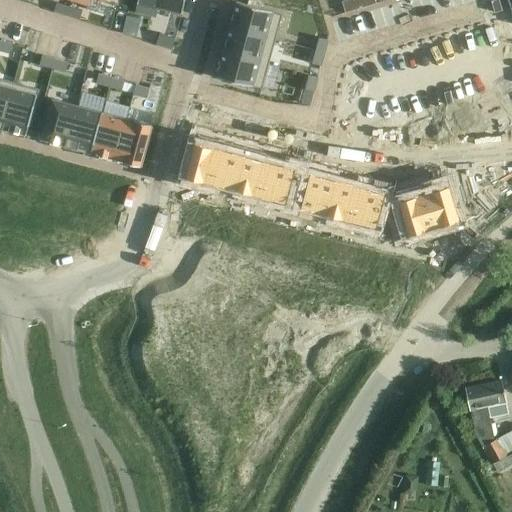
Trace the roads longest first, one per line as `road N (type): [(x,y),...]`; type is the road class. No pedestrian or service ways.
road 1 (residential): [(157,186),(469,266)]
road 2 (residential): [(153,263),(283,263),(356,284),(421,325)]
road 3 (residential): [(2,298),(12,310),(28,411),(66,511)]
road 4 (residential): [(108,511),(72,397),(57,294)]
road 5 (unclassified): [(412,335),(354,412),(303,511)]
road 6 (residential): [(157,186),(205,0)]
road 7 (residential): [(0,141),(157,186)]
